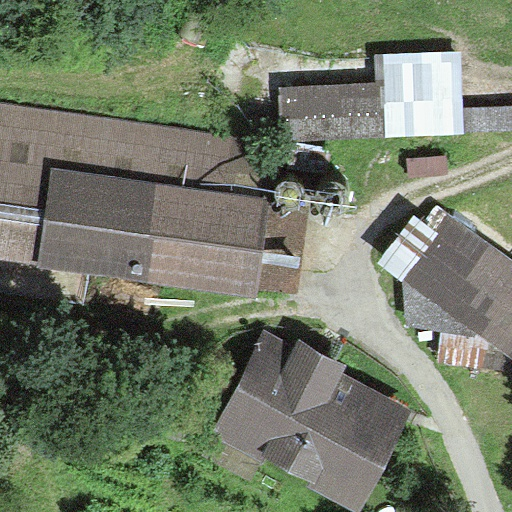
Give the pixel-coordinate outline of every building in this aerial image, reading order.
[(379,86),(380,129),(452,127),(452,105),(450,52),(378,54),(379,86)] [(380,129),(379,86),(278,88),(279,131),(380,129)] [(511,104),(452,105),(452,127),(511,125),(511,104)] [(0,107),(0,249),(241,283),(253,193),(218,188),(225,138),(0,107)] [(511,343),(511,265),(430,211),(422,224),(410,216),(381,260),(510,346),(511,343)] [(257,336),(212,424),(349,493),(394,404),(331,373),(337,360),(291,337),(285,350),(257,336)]
